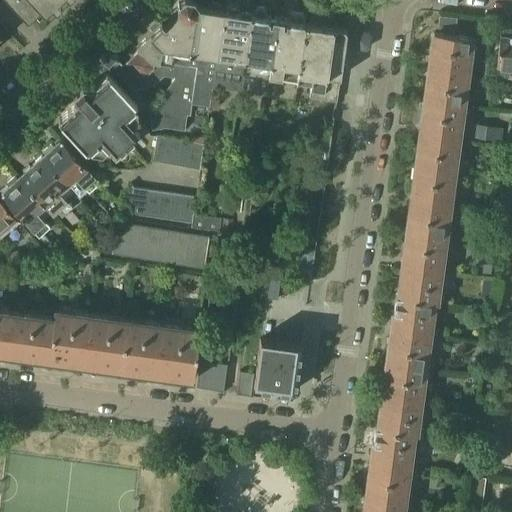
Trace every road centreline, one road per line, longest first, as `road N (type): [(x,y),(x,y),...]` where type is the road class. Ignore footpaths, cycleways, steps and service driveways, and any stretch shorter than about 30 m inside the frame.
road 1 (residential): [(396,0),(334,434)]
road 2 (residential): [(334,434),(0,387)]
road 3 (residential): [(0,107),(119,0)]
